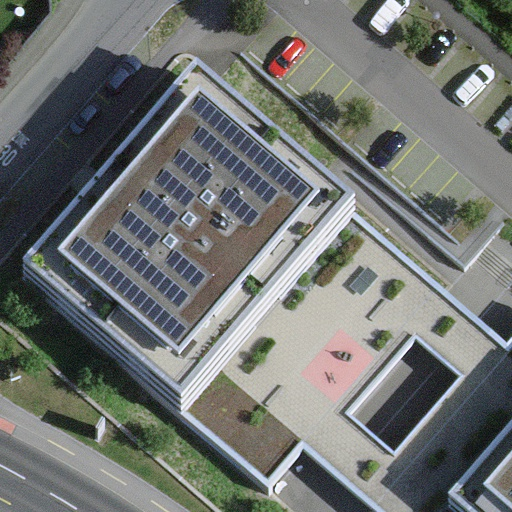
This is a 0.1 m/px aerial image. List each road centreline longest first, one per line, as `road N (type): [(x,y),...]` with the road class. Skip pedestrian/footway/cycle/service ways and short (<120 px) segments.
road 1 (residential): [(511,185),(300,0)]
road 2 (residential): [(0,158),(136,0)]
